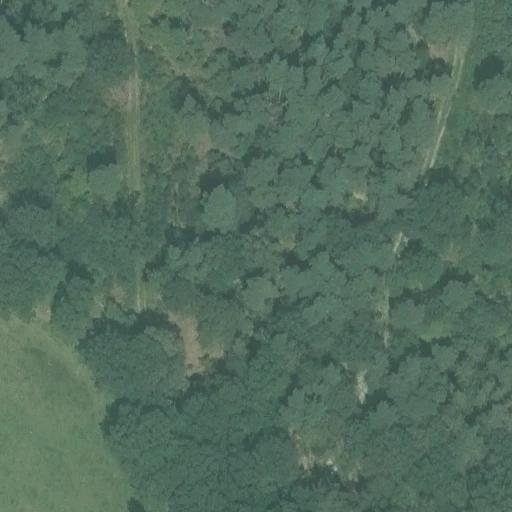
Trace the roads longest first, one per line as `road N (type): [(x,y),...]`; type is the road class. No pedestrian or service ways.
road 1 (track): [(322,511),(438,94),(456,0)]
road 2 (track): [(144,324),(124,0)]
road 3 (track): [(188,511),(144,324)]
